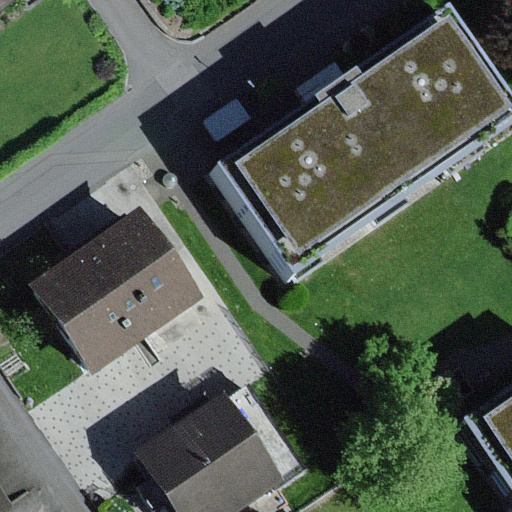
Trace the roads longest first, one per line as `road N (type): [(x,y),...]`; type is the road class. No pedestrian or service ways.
road 1 (residential): [(183,99),(0,222)]
road 2 (residential): [(330,0),(183,99)]
road 3 (residential): [(0,404),(72,511)]
road 4 (residential): [(110,0),(183,99)]
